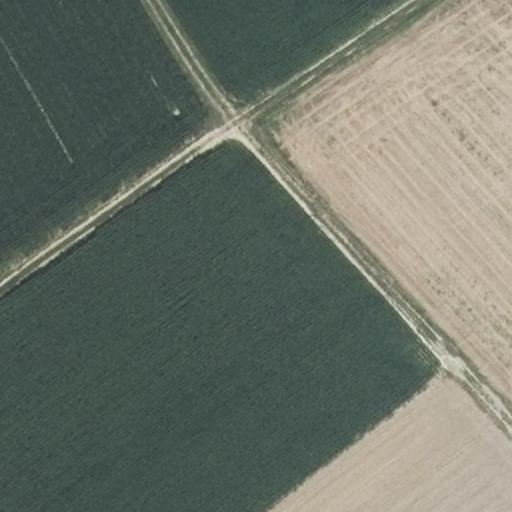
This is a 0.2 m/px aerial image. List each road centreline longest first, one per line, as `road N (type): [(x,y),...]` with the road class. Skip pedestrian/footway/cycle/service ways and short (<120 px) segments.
road 1 (track): [(511,423),(232,121),(156,0)]
road 2 (track): [(412,0),(0,293)]
